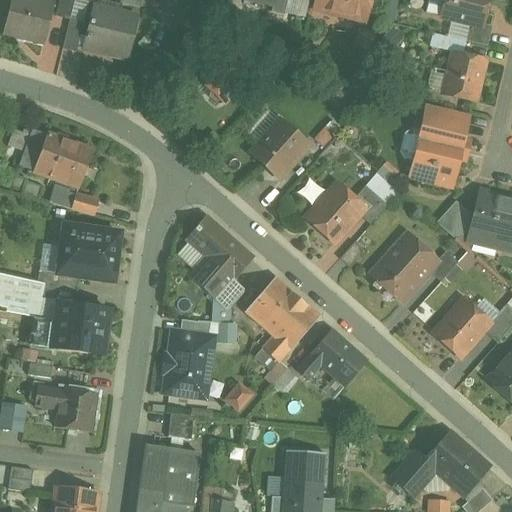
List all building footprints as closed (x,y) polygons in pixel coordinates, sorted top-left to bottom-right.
[(54,4),(35,0),(12,0),(4,36),(44,46),(54,4)] [(74,0),(60,0),(56,17),(70,21),(70,20),(74,0)] [(142,0),(121,0),(120,4),(140,9),(142,0)] [(250,0),(273,6),(272,13),(285,16),(288,0),(250,0)] [(371,0),(316,0),(314,10),(366,23),(371,0)] [(488,0),(446,0),(446,4),(451,5),(448,20),(468,25),(482,28),(483,25),(488,0)] [(123,7),(99,1),(97,8),(94,8),(84,49),(127,60),(137,19),(121,15),(123,7)] [(84,23),(70,20),(70,21),(63,50),(76,53),(84,23)] [(482,28),(468,25),(464,42),(486,47),(488,46),(492,29),(491,27),(483,25),(482,28)] [(253,73),(227,49),(198,80),(211,92),(209,99),(218,106),(225,105),(253,73)] [(485,63),(453,55),(444,95),(475,102),(480,84),(482,82),(484,76),(482,73),(485,63)] [(468,116),(443,110),(437,135),(462,141),(468,116)] [(309,148),(280,122),(269,135),(263,129),(253,141),(259,147),(251,155),(266,169),(269,166),(282,178),(309,148)] [(46,137),(32,132),(30,137),(22,162),(20,168),(34,173),(46,137)] [(437,135),(422,132),(415,163),(421,164),(417,180),(451,189),(458,160),(461,161),(465,142),(462,141),(437,135)] [(20,134),(12,158),(22,162),(30,137),(20,134)] [(93,151),(47,136),(46,137),(34,173),(34,175),(57,183),(79,190),(80,190),(93,151)] [(373,191),(395,204),(404,189),(381,177),(373,191)] [(79,190),(57,183),(50,205),(94,218),(98,202),(77,196),(79,190)] [(354,201),(337,186),(329,195),(326,193),(322,193),(312,204),(313,208),(315,210),(307,220),(335,245),(360,217),(365,211),(354,201)] [(388,206),(366,187),(354,201),(365,211),(360,217),(370,226),(388,206)] [(511,201),(481,194),(475,216),(470,236),(502,243),(500,249),(511,252),(511,201)] [(456,202),(437,224),(456,242),(466,235),(470,236),(475,216),(470,215),(456,202)] [(226,237),(206,220),(198,230),(197,230),(195,232),(196,233),(188,241),(190,242),(188,244),(206,261),(191,279),(216,301),(233,281),(252,260),(226,237)] [(120,235),(65,227),(58,277),(81,280),(82,272),(113,277),(112,285),(113,285),(120,235)] [(438,262),(408,235),(371,277),(401,304),(429,273),(438,263),(438,262)] [(355,244),(340,260),(349,268),(364,252),(355,244)] [(446,253),(438,262),(438,263),(429,273),(441,283),(458,264),(446,253)] [(58,277),(40,274),(38,285),(46,286),(71,292),(79,294),(81,280),(58,277)] [(0,312),(26,313),(26,276),(0,275),(0,312)] [(246,292),(233,281),(216,301),(229,311),(246,292)] [(318,319),(275,281),(247,312),(269,331),(257,344),(263,350),(273,359),(268,365),(274,370),(279,364),(318,319)] [(71,292),(46,286),(43,297),(33,295),(28,317),(42,320),(46,301),(68,306),(71,292)] [(464,304),(451,319),(449,318),(435,334),(462,358),(484,333),(490,326),(489,325),(464,304)] [(511,328),(511,309),(507,305),(489,325),(490,326),(484,333),(497,345),(511,328)] [(186,308),(165,306),(164,318),(184,320),(186,308)] [(109,313),(75,308),(72,330),(69,350),(69,352),(103,357),(109,313)] [(210,324),(198,323),(198,324),(184,322),(182,336),(207,339),(210,324)] [(231,325),(219,324),(219,337),(235,338),(236,326),(231,325)] [(72,330),(39,325),(36,346),(69,350),(72,330)] [(368,362),(332,331),(297,372),(309,382),(321,368),(345,389),(368,362)] [(182,336),(174,335),(166,393),(204,399),(213,340),(182,336)] [(511,354),(488,382),(511,403),(511,354)] [(53,368),(30,365),(28,377),(51,380),(53,368)] [(287,369),(273,386),(283,393),(296,377),(287,369)] [(239,387),(227,401),(239,411),(251,397),(239,387)] [(62,393),(38,390),(36,410),(60,413),(62,393)] [(99,397),(63,392),(62,393),(60,413),(57,430),(94,435),(99,397)] [(6,432),(29,432),(29,404),(6,404),(6,432)] [(172,415),(172,448),(198,448),(198,415),(172,415)] [(489,469),(450,434),(426,462),(416,454),(393,480),(414,499),(436,473),(464,498),(489,469)] [(200,455),(146,447),(137,511),(185,511),(185,508),(192,509),(200,455)] [(322,454),(282,452),(279,499),(268,498),(267,511),(330,511),(331,499),(320,499),(322,454)] [(33,471),(12,469),(9,490),(30,493),(33,471)] [(450,492),(441,484),(425,502),(434,510),(450,492)] [(97,511),(99,495),(56,489),(52,511),(97,511)] [(233,511),(235,504),(213,500),(211,511),(233,511)]
